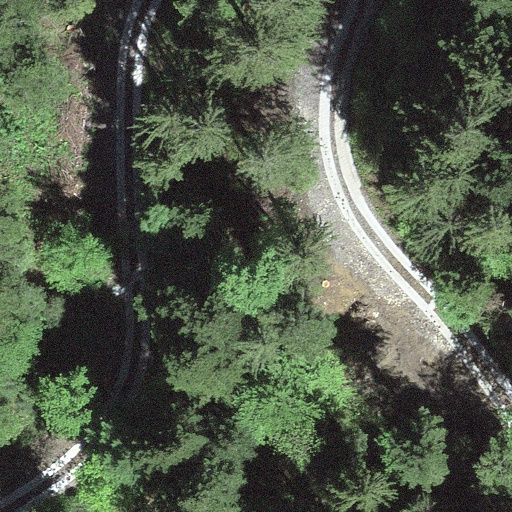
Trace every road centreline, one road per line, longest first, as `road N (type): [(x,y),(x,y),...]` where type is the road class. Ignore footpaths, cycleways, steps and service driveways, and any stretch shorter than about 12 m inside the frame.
road 1 (track): [(0,509),(84,455),(127,396),(141,359),(123,80),(142,0)]
road 2 (track): [(354,0),(329,82),(333,152),(349,210),(387,271),(511,409)]
